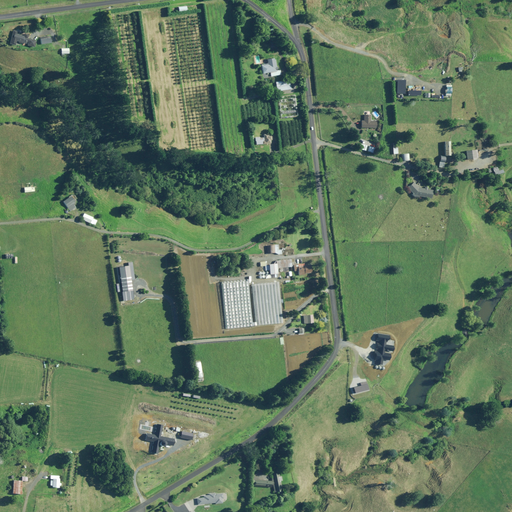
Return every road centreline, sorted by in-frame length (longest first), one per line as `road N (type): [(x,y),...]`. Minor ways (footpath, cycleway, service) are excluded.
road 1 (unclassified): [(299,46),(334,352),(268,427),(132,511)]
road 2 (unknown): [(322,211),(228,252),(60,220),(0,225)]
road 3 (unclassified): [(0,16),(128,0)]
